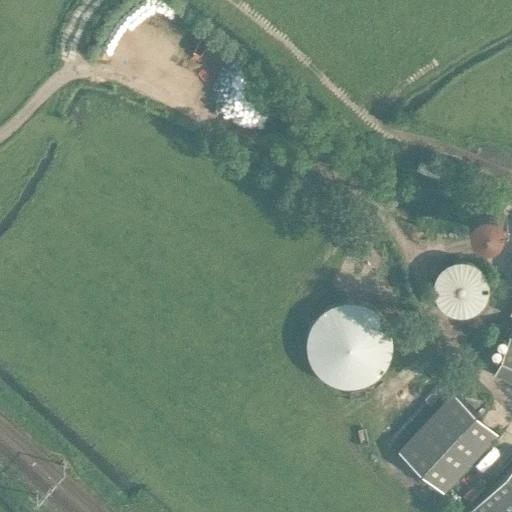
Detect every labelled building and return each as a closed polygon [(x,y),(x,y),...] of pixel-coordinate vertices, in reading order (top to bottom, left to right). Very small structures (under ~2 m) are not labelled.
[(499,209),(497,203),(493,197),(487,193),(481,192),(474,194),(470,197),(467,202),(465,209),(467,216),(470,220),(476,224),(481,225),(485,225),(488,224),(494,220),(497,216),(499,209)] [(463,310),(473,307),(481,299),(485,290),(485,280),(482,270),(475,262),(465,258),(455,257),(445,261),(437,268),(433,277),(432,288),(436,298),(443,305),(453,310),(463,310)] [(347,385),(361,383),(373,377),(383,368),(390,356),(392,343),(391,329),(385,317),(376,307),(364,300),(350,298),(337,299),(325,305),(315,314),(308,326),(305,340),(307,353),(313,365),(322,375),(334,382),(347,385)] [(511,329),(496,366),(511,372),(511,329)] [(490,425),(446,384),(391,442),(435,483),(490,425)] [(511,511),(511,453),(458,510),(460,511),(511,511)]
